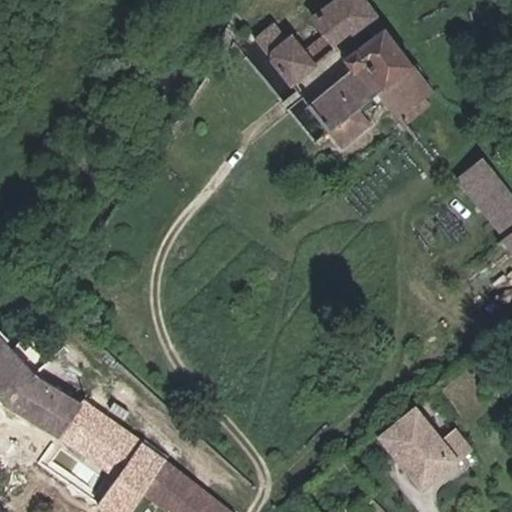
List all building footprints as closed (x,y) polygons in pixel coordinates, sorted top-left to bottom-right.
[(303,0),(332,37),(372,2),(370,0),(303,0)] [(348,62),(305,98),(325,126),(335,139),(365,116),(355,101),(373,88),(389,111),(429,80),(381,16),(372,2),(343,28),(350,36),(337,47),(348,62)] [(281,15),(272,22),(286,39),(297,32),(281,15)] [(272,22),(257,37),(287,75),(315,51),(312,48),(316,45),(310,38),(305,41),(297,32),(286,39),(272,22)] [(511,191),(479,146),(452,167),(499,229),(511,218),(511,191)] [(511,222),(501,231),(511,244),(511,222)] [(0,339),(0,399),(12,409),(47,438),(74,401),(39,373),(49,362),(19,337),(9,348),(0,339)] [(403,409),(368,438),(411,491),(459,452),(443,432),(430,442),(403,409)] [(336,459),(296,493),(313,511),(375,511),(362,500),(368,496),(336,459)] [(215,511),(163,472),(142,499),(159,511),(215,511)]
